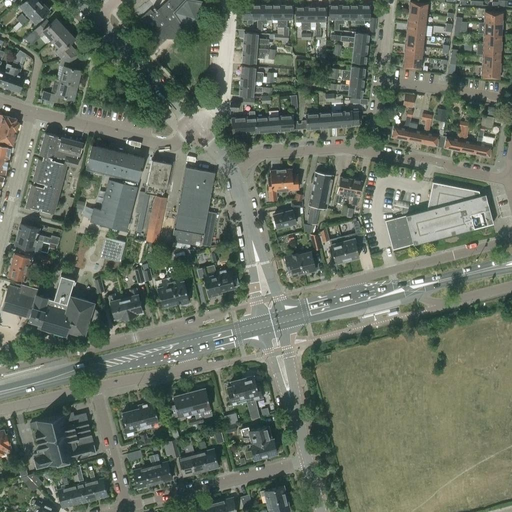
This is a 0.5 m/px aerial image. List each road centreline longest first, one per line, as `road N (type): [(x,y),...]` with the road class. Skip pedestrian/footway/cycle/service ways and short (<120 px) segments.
road 1 (residential): [(198,343),(178,328),(0,370)]
road 2 (primary): [(0,392),(198,343)]
road 3 (residential): [(125,509),(307,461)]
road 4 (unclassified): [(511,240),(354,280),(351,301)]
road 5 (residential): [(30,111),(167,145),(195,129)]
road 6 (primary): [(351,301),(511,263)]
road 7 (unclassified): [(351,301),(443,304),(511,285)]
road 8 (residential): [(272,324),(232,168)]
road 9 (residential): [(369,152),(389,0)]
road 10 (residential): [(96,19),(195,129)]
road 11 (residential): [(509,179),(369,152)]
road 12 (unclassified): [(307,461),(272,324)]
road 13 (residential): [(369,152),(258,154),(232,168)]
road 14 (residential): [(195,129),(218,104),(228,0)]
road 15 (residential): [(125,509),(94,386)]
road 16 (residential): [(0,232),(30,111)]
road 17 (residential): [(94,386),(182,369),(198,343)]
